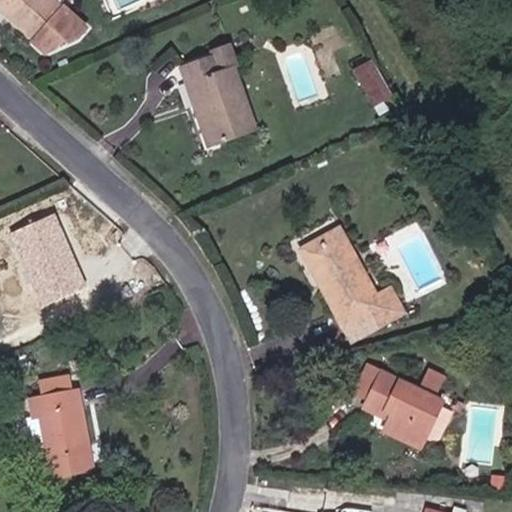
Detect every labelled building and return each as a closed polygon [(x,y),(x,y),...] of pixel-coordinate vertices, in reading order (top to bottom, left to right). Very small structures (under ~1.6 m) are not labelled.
[(72,6),(65,0),(2,0),(45,37),(44,39),(56,50),(62,42),(66,46),(75,34),(81,38),(88,35),(98,24),(74,4),(72,6)] [(221,46),(220,52),(186,64),(191,80),(199,78),(222,143),(260,129),(238,66),(243,63),(235,41),(221,46)] [(374,105),(393,94),(372,57),(353,68),(374,105)] [(222,143),(199,78),(191,80),(213,146),(222,143)] [(60,210),(4,235),(35,305),(91,280),(60,210)] [(346,228),(312,243),(328,273),(320,276),(343,324),(368,311),(375,326),(400,314),(385,281),(374,287),(346,228)] [(305,246),(320,276),(328,273),(312,243),(305,246)] [(396,423),(391,430),(426,449),(451,408),(388,371),(382,382),(371,400),(368,405),(396,423)] [(368,374),(357,393),(371,400),(382,382),(368,374)] [(54,473),(91,467),(87,442),(97,441),(87,384),(40,393),(44,409),(34,410),(40,448),(48,447),(54,473)] [(391,430),(385,438),(420,458),(426,449),(391,430)]
